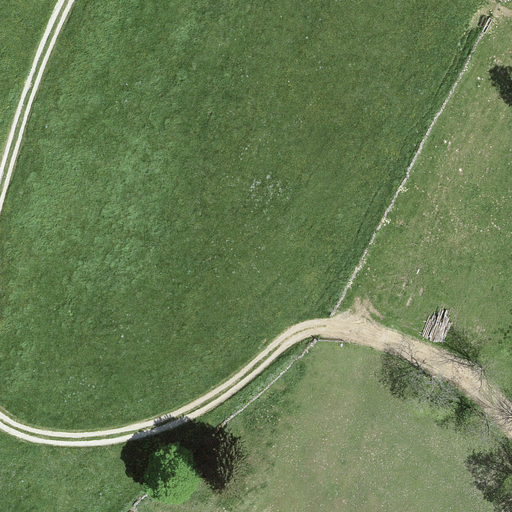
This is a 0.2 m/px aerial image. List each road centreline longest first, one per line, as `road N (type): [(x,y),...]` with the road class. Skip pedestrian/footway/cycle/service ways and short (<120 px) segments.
road 1 (track): [(0,422),(12,436),(78,446),(145,439),(233,398),(313,327),(436,363),(501,400),(511,415)]
road 2 (track): [(68,0),(0,203)]
